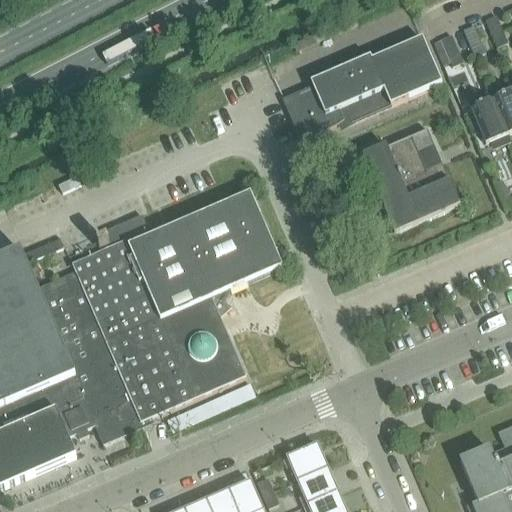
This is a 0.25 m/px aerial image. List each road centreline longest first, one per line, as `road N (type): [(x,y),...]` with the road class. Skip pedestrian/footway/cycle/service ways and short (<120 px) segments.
road 1 (residential): [(69,511),(361,387)]
road 2 (secondary): [(0,109),(215,0)]
road 3 (residential): [(361,387),(511,324)]
road 4 (residential): [(408,511),(361,387)]
road 5 (secondary): [(110,0),(0,56)]
